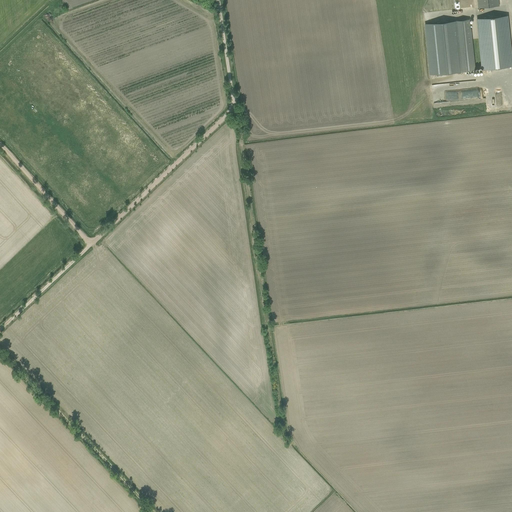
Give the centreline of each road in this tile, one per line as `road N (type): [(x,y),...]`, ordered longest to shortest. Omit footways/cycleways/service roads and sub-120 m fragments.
road 1 (track): [(0,332),(236,111),(280,422)]
road 2 (track): [(152,511),(0,349)]
road 3 (track): [(0,143),(93,244)]
